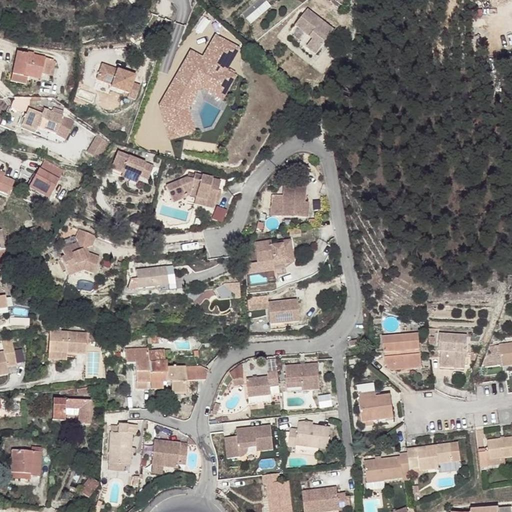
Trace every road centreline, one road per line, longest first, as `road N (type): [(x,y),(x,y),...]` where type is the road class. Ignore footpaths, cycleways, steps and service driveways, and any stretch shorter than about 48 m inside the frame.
road 1 (residential): [(213,241),(230,235),(269,165),(288,149),(305,141),(325,152),(350,288),(347,323),(337,335)]
road 2 (residential): [(337,335),(234,353),(213,380),(202,409),(213,475),(207,510)]
road 3 (residential): [(350,462),(337,335)]
